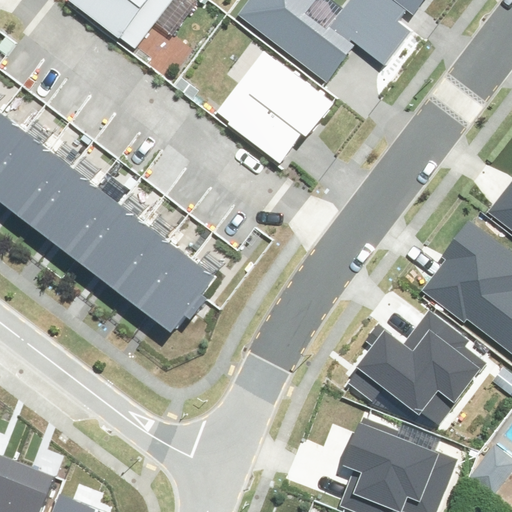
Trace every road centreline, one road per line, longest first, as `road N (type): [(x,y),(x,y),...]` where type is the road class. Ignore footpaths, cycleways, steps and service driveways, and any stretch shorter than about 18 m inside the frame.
road 1 (residential): [(24,0),(338,244)]
road 2 (residential): [(338,244),(511,13)]
road 3 (residential): [(207,471),(256,369),(338,244)]
road 4 (residential): [(0,324),(160,447),(207,471)]
